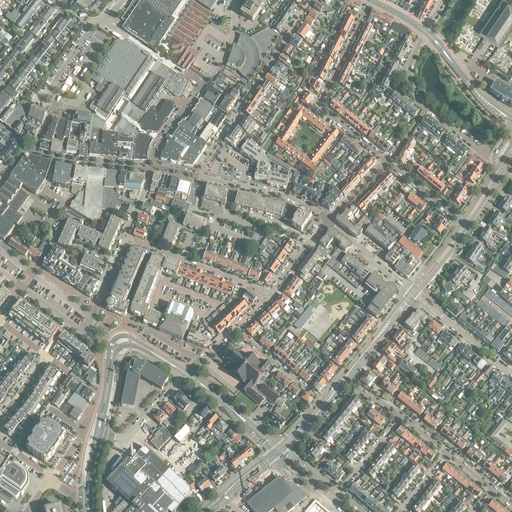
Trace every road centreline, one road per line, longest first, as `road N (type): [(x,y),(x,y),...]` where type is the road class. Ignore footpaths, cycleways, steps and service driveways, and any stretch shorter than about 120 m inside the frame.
road 1 (residential): [(201,176),(204,158),(310,0)]
road 2 (residential): [(386,162),(320,103),(371,0)]
road 3 (residential): [(328,221),(290,197),(201,176)]
road 4 (residential): [(165,282),(219,303),(206,315),(156,295)]
road 5 (tertiary): [(511,374),(410,295)]
road 6 (secondary): [(511,119),(480,97),(425,29)]
